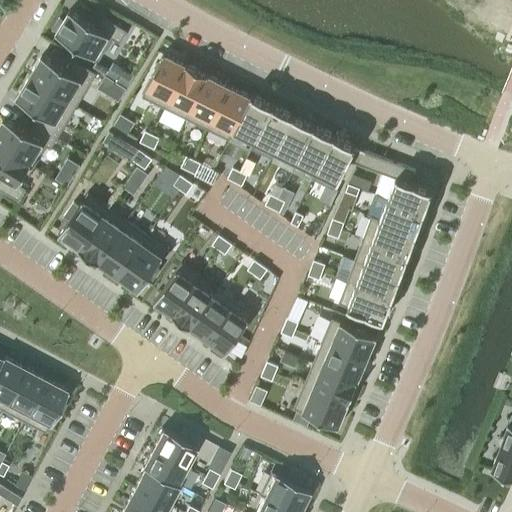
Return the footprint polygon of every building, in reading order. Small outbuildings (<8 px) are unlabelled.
[(127,29),(104,15),(97,26),(69,9),(63,19),(59,17),(53,27),(57,29),(56,31),(99,58),(112,37),(119,42),(127,29)] [(142,95),(165,107),(187,64),(163,52),(142,95)] [(29,75),(77,104),(97,72),(73,58),(67,69),(42,54),(29,75)] [(165,107),(187,117),(208,74),(187,64),(165,107)] [(187,117),(208,128),(230,85),(208,74),(187,117)] [(29,75),(16,96),(41,112),(34,122),(57,136),(77,104),(29,75)] [(230,139),(235,128),(251,96),(250,95),(230,85),(208,128),(230,139)] [(255,138),(273,104),(253,94),(251,93),(250,95),(251,96),(235,128),(237,129),(254,138),(255,138)] [(276,148),(293,114),(273,104),(255,138),(254,138),(250,146),(272,157),(277,149),(276,148)] [(293,114),(276,148),(277,149),(296,158),(313,124),(293,114)] [(3,117),(0,122),(0,144),(29,163),(33,165),(46,145),(50,147),(57,136),(34,122),(28,132),(3,117)] [(296,158),(316,168),(317,168),(334,134),(313,124),(296,158)] [(140,140),(147,144),(152,133),(145,129),(140,140)] [(103,140),(111,145),(117,134),(109,130),(103,140)] [(159,136),(152,133),(147,144),(154,147),(159,136)] [(334,188),(354,146),(355,145),(353,144),(334,134),(317,168),(316,168),(311,177),(334,188)] [(0,188),(18,199),(25,187),(17,182),(29,163),(0,144),(0,173),(2,175),(0,177),(0,188)] [(139,148),(132,158),(138,162),(145,152),(139,148)] [(395,176),(388,197),(424,211),(431,190),(432,189),(430,188),(411,181),(415,171),(415,170),(415,169),(414,168),(365,150),(363,150),(363,151),(358,162),(395,176)] [(138,162),(145,167),(152,157),(145,152),(138,162)] [(181,165),(188,169),(193,158),(186,154),(181,165)] [(201,161),(193,158),(188,169),(195,172),(201,161)] [(132,172),(142,180),(147,173),(136,165),(132,172)] [(227,177),(234,180),(240,169),(233,166),(227,177)] [(247,173),(240,169),(234,180),(242,184),(247,173)] [(360,176),(353,172),(348,182),(356,185),(360,176)] [(180,173),(173,183),(179,188),(186,178),(180,173)] [(186,178),(179,188),(186,192),(193,182),(186,178)] [(359,187),(348,182),(345,190),(357,194),(359,187)] [(58,233),(78,247),(108,205),(88,191),(58,233)] [(265,203),(272,207),(277,196),(270,192),(265,203)] [(285,199),(277,196),(272,207),(279,210),(285,199)] [(388,197),(380,218),(380,219),(416,232),(424,211),(388,197)] [(108,205),(78,247),(98,261),(128,219),(108,205)] [(296,210),(290,221),(298,225),(303,214),(296,210)] [(408,253),(416,232),(380,219),(380,218),(371,214),(363,237),(408,253)] [(332,217),(330,225),(341,229),(344,221),(332,217)] [(128,219),(98,261),(118,275),(148,233),(128,219)] [(338,236),(341,229),(330,225),(327,232),(338,236)] [(148,233),(118,275),(138,289),(149,274),(153,277),(159,268),(155,265),(168,247),(148,233)] [(218,233),(212,243),(218,248),(225,238),(218,233)] [(400,275),(408,253),(363,237),(355,258),(400,275)] [(218,248),(225,252),(232,242),(225,238),(218,248)] [(254,258),(247,268),(254,273),(261,263),(254,258)] [(311,266),(322,270),(325,263),(313,258),(311,266)] [(392,296),(400,275),(355,258),(347,279),(392,296)] [(154,300),(173,314),(198,278),(201,274),(181,261),(154,300)] [(254,273),(260,277),(267,267),(261,263),(254,273)] [(311,266),(308,274),(319,278),(322,270),(311,266)] [(198,278),(173,314),(189,325),(214,289),(198,278)] [(384,317),(392,296),(347,279),(338,302),(382,318),(383,318),(384,317)] [(214,289),(189,325),(208,338),(235,299),(217,286),(214,289)] [(226,351),(254,312),(235,299),(208,338),(226,351)] [(284,323),(295,328),(298,321),(287,316),(284,323)] [(322,339),(366,358),(376,335),(331,316),(322,339)] [(284,323),(281,331),(292,336),(295,328),(284,323)] [(312,362),(357,380),(366,358),(322,339),(312,362)] [(0,356),(0,355),(0,407),(1,408),(23,365),(1,354),(0,356)] [(264,367),(275,372),(278,364),(267,360),(264,367)] [(303,384),(347,403),(357,380),(312,362),(303,384)] [(23,365),(1,408),(23,420),(45,377),(23,365)] [(264,367),(261,374),(272,379),(275,372),(264,367)] [(60,400),(67,388),(45,377),(23,420),(44,431),(55,410),(59,413),(65,403),(60,400)] [(323,425),(325,420),(338,425),(347,403),(303,384),(293,407),(315,416),(313,420),(323,425)] [(491,467),(491,468),(497,470),(495,474),(510,480),(511,476),(511,475),(511,412),(511,413),(508,422),(508,421),(507,423),(508,423),(492,467),(491,467)] [(162,426),(152,444),(186,463),(196,445),(162,426)] [(141,464),(143,465),(177,484),(180,485),(190,465),(186,463),(152,444),(141,464)] [(134,483),(168,501),(177,484),(143,465),(134,483)] [(204,474),(215,480),(219,473),(208,467),(204,474)] [(226,474),(237,480),(241,473),(230,467),(226,474)] [(258,493),(262,495),(297,511),(308,489),(296,483),(299,478),(288,473),(286,478),(270,469),(258,493)] [(204,474),(200,481),(211,487),(215,480),(204,474)] [(226,474),(222,482),(233,487),(237,480),(226,474)] [(0,492),(4,495),(9,489),(0,482),(0,492)] [(134,483),(124,501),(143,511),(167,511),(173,503),(168,501),(134,483)] [(253,511),(296,511),(297,511),(262,495),(253,511)] [(118,511),(143,511),(124,501),(118,511)]
